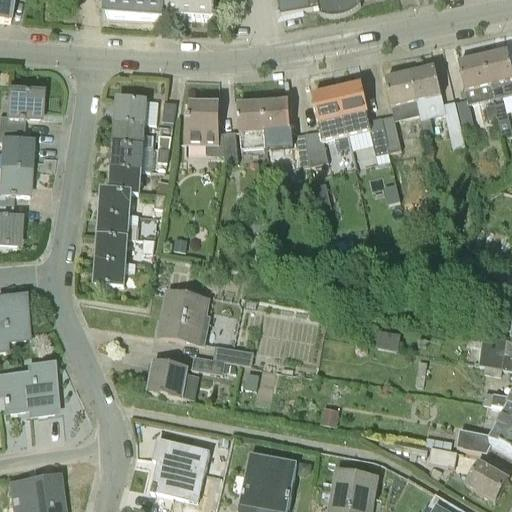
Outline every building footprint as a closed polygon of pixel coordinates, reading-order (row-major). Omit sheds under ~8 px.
[(0,0),(0,24),(10,26),(14,0),(0,0)] [(108,0),(108,20),(165,23),(166,0),(108,0)] [(166,0),(165,23),(215,26),(216,0),(166,0)] [(276,0),(281,18),(281,19),(281,21),(284,21),(284,20),(314,14),(319,12),(320,18),(323,20),(327,20),(330,21),(333,21),(336,21),(340,21),(343,20),(346,19),(349,18),(352,16),(355,15),(358,13),(360,11),(361,9),(360,3),(372,0),(276,0)] [(511,70),(509,56),(483,62),(493,103),(511,98),(511,70)] [(493,103),(483,62),(459,68),(467,105),(456,107),(462,137),(475,133),(469,109),(493,103)] [(420,119),(421,125),(424,139),(433,137),(430,124),(446,120),(453,153),(466,150),(462,137),(456,107),(444,110),(436,73),(410,79),(419,119),(420,119)] [(386,84),(396,124),(383,127),(390,158),(402,156),(395,125),(419,119),(410,79),(386,84)] [(369,118),(363,90),(350,93),(349,89),(339,92),(340,95),(337,95),(344,123),(348,141),(370,136),(372,136),(369,127),(367,118),(369,118)] [(348,141),(344,123),(337,95),(335,96),(334,93),(324,95),(325,98),(312,101),(319,129),(321,137),(306,139),(310,172),(311,172),(311,171),(328,169),(323,147),(348,141)] [(0,121),(0,134),(24,136),(25,124),(40,125),(41,98),(9,96),(8,122),(0,121)] [(144,130),(146,106),(118,104),(116,127),(144,130)] [(292,141),(289,106),(263,108),(266,148),(266,152),(267,154),(293,153),(295,174),(310,172),(306,139),(292,141)] [(511,134),(506,106),(494,109),(497,122),(502,143),(511,139),(511,134)] [(174,127),(177,108),(165,107),(163,126),(174,127)] [(266,148),(263,108),(238,110),(240,138),(242,154),(266,152),(266,148)] [(191,123),(187,123),(187,148),(207,149),(207,161),(225,161),(226,167),(239,166),(236,137),(219,139),(219,109),(191,109),(191,123)] [(489,124),(497,122),(494,109),(486,111),(489,124)] [(390,158),(383,127),(382,124),(369,127),(372,136),(370,136),(375,162),(390,158)] [(144,130),(116,127),(114,150),(143,152),(144,130)] [(0,146),(3,147),(2,172),(30,174),(31,148),(23,148),(24,136),(0,134),(0,146)] [(160,141),(159,153),(170,154),(172,142),(160,141)] [(143,152),(114,150),(112,173),(141,176),(141,175),(143,152)] [(170,154),(159,153),(158,166),(168,167),(170,154)] [(2,172),(2,173),(0,172),(0,210),(13,212),(14,200),(28,201),(30,174),(2,172)] [(112,173),(111,196),(110,196),(131,198),(139,198),(149,198),(151,176),(141,175),(141,176),(112,173)] [(170,187),(159,186),(157,199),(168,200),(170,187)] [(110,196),(111,196),(103,195),(101,219),(129,221),(131,198),(110,196)] [(168,200),(157,199),(155,213),(166,214),(168,200)] [(0,250),(18,251),(20,224),(12,224),(13,212),(0,210),(0,250)] [(129,221),(101,219),(99,241),(128,243),(129,221)] [(253,235),(264,235),(263,224),(252,224),(253,235)] [(495,234),(483,259),(491,264),(504,238),(495,234)] [(255,265),(266,264),(265,239),(254,240),(255,265)] [(127,243),(99,241),(97,265),(125,267),(127,243)] [(172,241),(170,254),(184,256),(186,243),(172,241)] [(153,258),(155,246),(144,245),(143,258),(153,258)] [(287,265),(271,262),(269,274),(284,278),(287,265)] [(97,265),(95,288),(124,290),(125,267),(97,265)] [(306,278),(317,280),(319,272),(308,270),(306,278)] [(393,291),(409,290),(408,271),(391,272),(393,291)] [(138,292),(148,292),(150,278),(139,278),(138,292)] [(375,291),(360,289),(359,300),(373,303),(375,291)] [(159,340),(159,341),(200,349),(209,305),(168,298),(164,315),(168,316),(163,340),(159,340)] [(0,342),(5,342),(5,345),(25,344),(22,302),(0,303),(0,342)] [(484,342),(484,343),(511,347),(511,332),(489,329),(487,341),(484,342)] [(397,355),(400,342),(380,338),(378,352),(397,355)] [(511,347),(484,343),(480,371),(485,372),(484,378),(502,381),(503,375),(511,376),(511,347)] [(216,351),(213,365),(226,367),(252,371),(254,357),(216,351)] [(226,367),(213,365),(195,362),(192,375),(223,380),(226,367)] [(427,366),(419,365),(416,390),(424,391),(427,366)] [(148,396),(182,402),(188,373),(154,366),(148,396)] [(225,376),(234,377),(236,370),(226,368),(225,376)] [(54,419),(50,371),(31,373),(31,379),(4,382),(7,416),(30,414),(31,421),(54,419)] [(273,400),(274,395),(278,376),(261,373),(259,379),(248,377),(244,394),(273,400)] [(484,409),(510,414),(511,414),(511,402),(511,403),(486,398),(484,409)] [(322,412),(319,428),(335,431),(337,415),(322,412)] [(463,454),(463,455),(487,459),(492,451),(511,461),(511,414),(510,414),(495,442),(460,435),(457,453),(463,454)] [(155,499),(156,497),(189,504),(195,478),(205,480),(210,457),(158,445),(153,466),(159,467),(154,489),(153,488),(151,498),(155,499)] [(408,463),(416,465),(416,459),(426,461),(427,452),(393,447),(392,456),(409,458),(408,463)] [(432,453),(429,467),(455,472),(458,457),(432,453)] [(277,511),(278,509),(289,511),(298,469),(251,460),(240,511),(277,511)] [(299,465),(297,478),(304,479),(311,475),(312,468),(299,465)] [(480,467),(467,490),(496,507),(509,484),(480,467)] [(219,483),(221,473),(212,471),(210,480),(219,483)] [(434,472),(430,480),(437,484),(442,476),(434,472)] [(330,511),(372,511),(378,484),(337,476),(330,511)] [(30,487),(11,490),(14,511),(62,511),(58,483),(40,485),(41,487),(30,488),(30,487)] [(457,511),(436,499),(429,511),(430,511),(457,511)]
